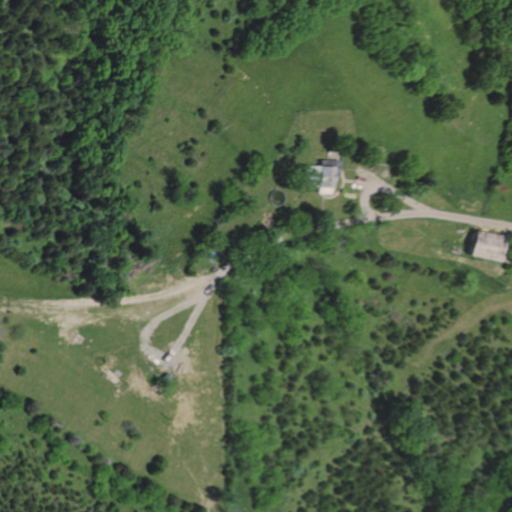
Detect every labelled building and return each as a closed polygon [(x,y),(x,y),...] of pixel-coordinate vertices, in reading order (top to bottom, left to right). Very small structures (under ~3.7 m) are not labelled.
[(330,194),(331,187),(333,187),(333,175),(338,175),(338,171),(338,161),(318,160),(318,166),(304,165),(303,186),(318,187),(317,193),(323,193),(330,194)] [(470,255),(475,230),(511,238),(506,262),(470,255)] [(115,384),(116,383),(117,384),(121,381),(108,367),(104,370),(110,377),(109,378),(115,384)] [(164,383),(170,376),(166,372),(160,379),(164,383)] [(158,392),(162,387),(156,382),(152,387),(158,392)]
